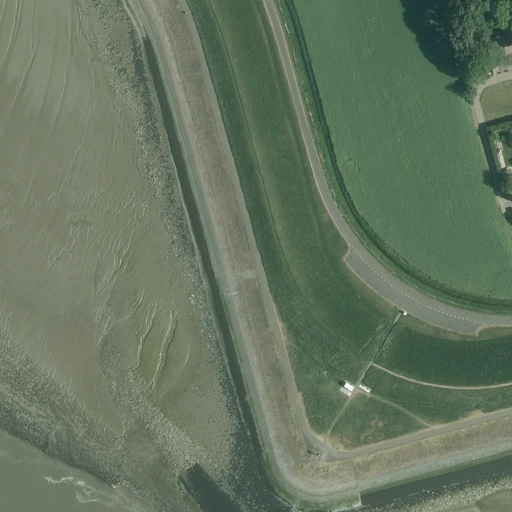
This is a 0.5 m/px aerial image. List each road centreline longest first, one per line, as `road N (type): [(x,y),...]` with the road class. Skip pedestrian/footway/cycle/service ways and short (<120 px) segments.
road 1 (unclassified): [(511,322),(445,313),(410,297),(352,244),(320,181),(266,0)]
road 2 (residential): [(511,75),(477,89),(476,101),(502,198),(511,205)]
